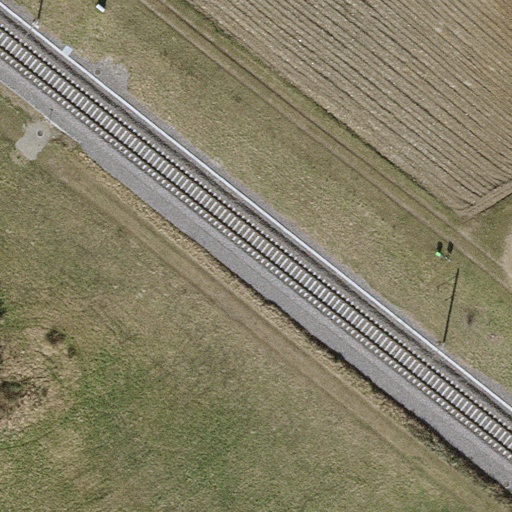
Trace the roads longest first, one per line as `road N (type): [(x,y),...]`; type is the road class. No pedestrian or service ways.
road 1 (track): [(0,105),(497,511)]
road 2 (track): [(205,0),(477,249),(511,227)]
